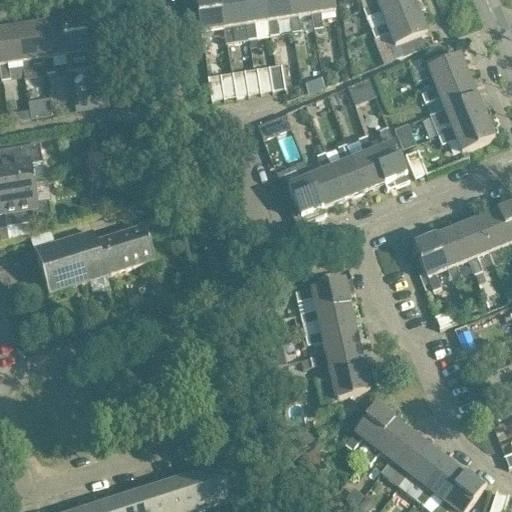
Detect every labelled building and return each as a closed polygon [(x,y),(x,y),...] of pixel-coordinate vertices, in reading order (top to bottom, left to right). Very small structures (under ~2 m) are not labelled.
[(209,0),(195,0),(201,37),(223,34),(224,34),(218,0),(210,0),(209,0)] [(246,29),(241,0),(218,0),(224,34),(223,34),(226,49),(235,47),(248,45),(246,30),(246,29)] [(268,26),(264,0),(241,0),(246,29),(246,30),(248,45),(257,44),(255,28),(268,26)] [(291,22),(287,0),(264,0),(268,26),(270,42),(279,40),(277,25),(290,23),(291,22)] [(309,0),(287,0),(291,22),(290,23),(292,38),(301,37),(299,21),(312,19),(313,19),(309,0)] [(336,15),(333,0),(309,0),(313,19),(312,19),(315,34),(323,33),(321,18),(336,15)] [(357,0),(358,1),(361,0),(374,0),(378,8),(398,0),(357,0)] [(419,16),(412,0),(398,0),(378,8),(363,14),(366,22),(381,16),(386,29),(387,29),(419,16)] [(386,29),(371,35),(375,43),(390,38),(396,51),(398,50),(402,61),(425,51),(420,41),(427,38),(419,16),(387,29),(386,29)] [(60,19),(59,19),(60,25),(61,25),(66,60),(68,76),(69,76),(77,74),(92,72),(89,56),(84,22),(82,22),(74,23),(73,17),(60,19)] [(61,25),(60,25),(39,29),(44,63),(46,79),(55,78),(52,62),(66,60),(61,25)] [(44,63),(39,29),(17,32),(22,67),(21,67),(24,82),(33,81),(30,65),(44,63)] [(22,67),(17,32),(0,34),(0,73),(2,86),(11,84),(9,69),(21,67),(22,67)] [(431,81),(436,94),(469,81),(460,59),(427,72),(428,73),(413,79),(416,87),(431,81)] [(282,71),(269,73),(273,97),(286,95),(282,71)] [(273,97),(269,73),(257,75),(261,99),(273,97)] [(261,99),(257,75),(245,76),(248,101),(261,99)] [(248,101),(245,76),(232,78),(236,103),(248,101)] [(236,103),(232,78),(220,80),(224,105),(236,103)] [(224,105),(220,80),(208,82),(212,107),(224,105)] [(321,80),(305,86),(307,97),(324,91),(321,80)] [(477,102),(477,101),(469,81),(436,94),(421,99),(425,108),(439,102),(444,114),(444,115),(477,102)] [(357,88),(346,93),(353,110),(364,106),(357,88)] [(444,114),(430,120),(438,141),(452,135),(453,136),(485,123),(485,121),(482,114),(488,112),(483,99),(477,101),(477,102),(444,115),(444,114)] [(29,114),(18,115),(19,125),(30,123),(29,114)] [(490,135),(496,133),(491,119),(485,121),(485,123),(453,136),(452,135),(438,141),(441,149),(456,143),(462,158),(494,145),(490,135)] [(393,147),(388,133),(379,136),(385,151),(373,155),(372,156),(385,188),(394,185),(396,191),(410,186),(394,147),(393,147)] [(101,134),(87,136),(90,152),(104,149),(101,134)] [(372,156),(373,155),(367,141),(359,144),(364,159),(352,164),(351,164),(364,197),(385,188),(372,156)] [(0,193),(34,188),(31,168),(42,166),(39,148),(0,154),(0,193)] [(351,164),(352,164),(346,149),(338,152),(344,167),(330,172),(343,205),(364,197),(351,164)] [(418,155),(406,160),(415,183),(427,178),(418,155)] [(343,205),(330,172),(328,173),(322,159),(314,162),(319,177),(311,180),(309,181),(322,213),(323,213),(343,205)] [(288,189),(281,192),(299,236),(307,233),(305,228),(313,225),(325,220),(326,219),(323,213),(322,213),(309,181),(311,180),(305,165),(304,166),(296,169),(302,184),(288,189)] [(37,207),(34,188),(0,193),(0,219),(4,219),(6,231),(52,223),(49,205),(37,207)] [(508,205),(496,210),(494,211),(497,217),(498,216),(511,249),(510,249),(511,253),(511,210),(510,211),(508,205)] [(498,216),(497,217),(477,224),(490,257),(489,257),(495,272),(503,269),(498,254),(510,249),(511,249),(498,216)] [(490,257),(477,224),(457,233),(470,265),(468,265),(474,280),(483,277),(477,262),(489,257),(490,257)] [(93,236),(34,255),(48,299),(155,265),(144,231),(96,246),(93,236)] [(470,265),(457,233),(436,241),(449,274),(448,274),(454,289),(462,285),(456,270),(468,265),(470,265)] [(449,274),(436,241),(427,245),(425,238),(411,244),(427,282),(433,297),(441,294),(435,279),(448,274),(449,274)] [(313,302),(316,316),(316,317),(350,309),(348,300),(354,299),(351,284),(311,293),(311,294),(295,297),(297,306),(313,302)] [(277,320),(272,297),(272,296),(260,299),(265,323),(277,320)] [(355,331),(350,309),(316,317),(316,316),(300,319),(302,328),(318,325),(321,338),(320,338),(321,339),(355,331)] [(435,322),(440,334),(462,326),(458,313),(435,322)] [(360,353),(355,331),(321,339),(320,338),(305,341),(307,350),(323,346),(325,360),(326,360),(360,353)] [(364,375),(364,373),(360,353),(326,360),(325,360),(310,363),(312,372),(328,368),(330,381),(331,382),(364,375)] [(376,395),(374,386),(371,372),(364,373),(364,375),(331,382),(330,381),(315,385),(320,408),(376,395)] [(489,385),(477,390),(482,403),(494,398),(489,385)] [(493,400),(482,404),(486,414),(496,410),(493,400)] [(391,414),(379,405),(354,438),(355,438),(345,450),(352,456),(362,443),(372,451),(373,452),(395,424),(387,419),(391,414)] [(391,466),(412,438),(395,424),(373,452),(372,451),(363,464),(370,470),(380,457),(390,465),(391,466)] [(310,429),(288,435),(292,451),(314,446),(310,429)] [(408,480),(430,452),(412,438),(391,466),(390,465),(380,478),(398,491),(408,479),(408,480)] [(426,494),(448,466),(430,452),(408,480),(408,479),(398,491),(405,497),(416,505),(425,493),(426,494)] [(465,479),(464,478),(448,466),(426,494),(425,493),(416,505),(423,511),(433,498),(443,507),(444,507),(465,479)] [(223,470),(202,477),(213,510),(234,503),(223,470)] [(476,487),(480,482),(468,473),(464,478),(465,479),(444,507),(443,507),(439,511),(469,511),(484,493),(476,487)] [(206,511),(213,510),(202,477),(181,484),(190,511),(206,511)] [(190,511),(181,484),(160,490),(167,511),(190,511)] [(167,511),(160,490),(140,497),(144,511),(167,511)] [(353,492),(345,502),(355,510),(363,499),(353,492)] [(144,511),(140,497),(119,504),(121,511),(144,511)] [(505,511),(509,501),(497,497),(491,511),(505,511)] [(363,502),(355,511),(371,511),(373,510),(363,502)]
